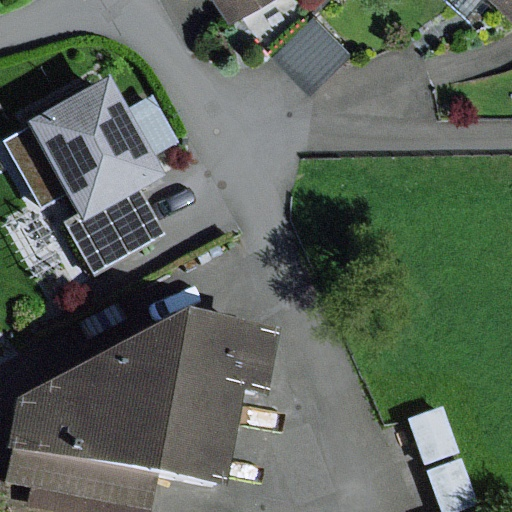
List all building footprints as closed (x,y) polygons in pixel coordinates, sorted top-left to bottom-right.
[(220,0),(234,23),(273,0),(220,0)] [(511,0),(496,0),(511,14),(511,0)] [(352,56),(314,16),(274,55),(312,95),(352,56)] [(105,82),(21,129),(24,134),(2,146),(39,212),(62,199),(74,220),(61,227),(99,295),(174,253),(141,195),(162,183),(123,113),(105,82)] [(164,100),(135,108),(149,157),(177,149),(164,100)] [(179,320),(9,407),(0,457),(7,459),(1,493),(109,511),(150,511),(155,484),(220,495),(236,402),(261,406),(273,336),(179,320)] [(422,469),(457,456),(440,409),(405,422),(422,469)] [(477,511),(459,462),(424,475),(437,511),(477,511)]
